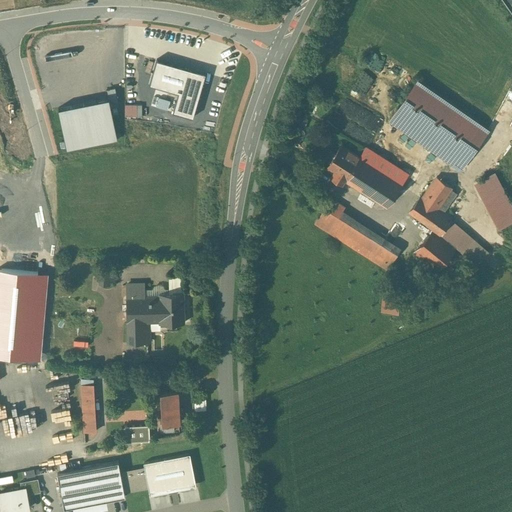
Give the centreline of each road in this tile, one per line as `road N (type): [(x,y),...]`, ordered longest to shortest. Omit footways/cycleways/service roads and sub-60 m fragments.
road 1 (tertiary): [(280,49),(236,190),(228,254),(227,409),(239,511)]
road 2 (unclassified): [(280,49),(201,21),(144,13),(87,12),(5,26)]
road 3 (unclassified): [(5,26),(41,155)]
